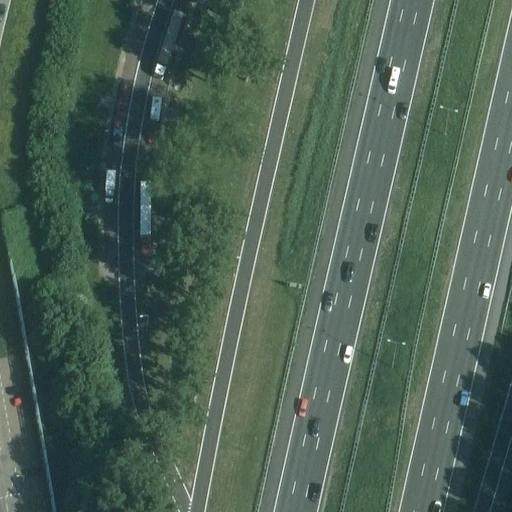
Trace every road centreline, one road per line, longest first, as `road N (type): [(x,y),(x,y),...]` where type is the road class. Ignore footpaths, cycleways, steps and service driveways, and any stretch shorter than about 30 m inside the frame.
road 1 (motorway): [(410,0),(294,511)]
road 2 (motorway): [(420,511),(511,103)]
